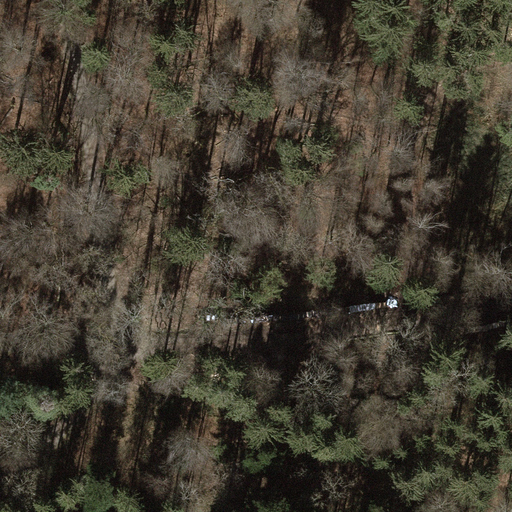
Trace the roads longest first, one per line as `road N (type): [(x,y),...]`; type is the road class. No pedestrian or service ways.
road 1 (track): [(0,464),(93,404),(112,357),(115,315),(64,0)]
road 2 (track): [(0,351),(112,357),(459,321),(511,308)]
